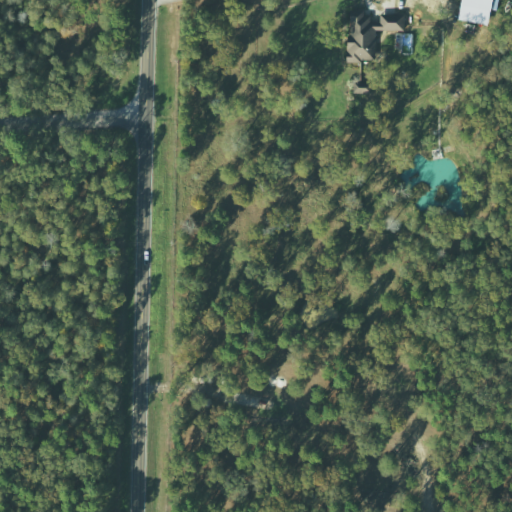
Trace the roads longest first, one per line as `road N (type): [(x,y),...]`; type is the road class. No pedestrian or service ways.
road 1 (secondary): [(135,511),(145,0)]
road 2 (tertiary): [(143,114),(0,123)]
